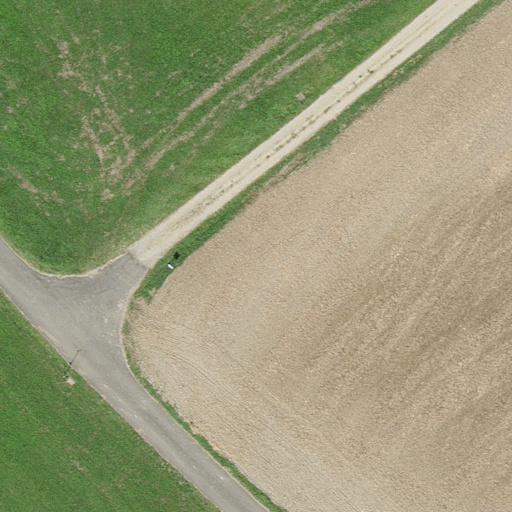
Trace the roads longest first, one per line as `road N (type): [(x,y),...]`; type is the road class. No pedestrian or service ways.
road 1 (track): [(53,330),(457,0)]
road 2 (track): [(53,330),(168,454),(236,511)]
